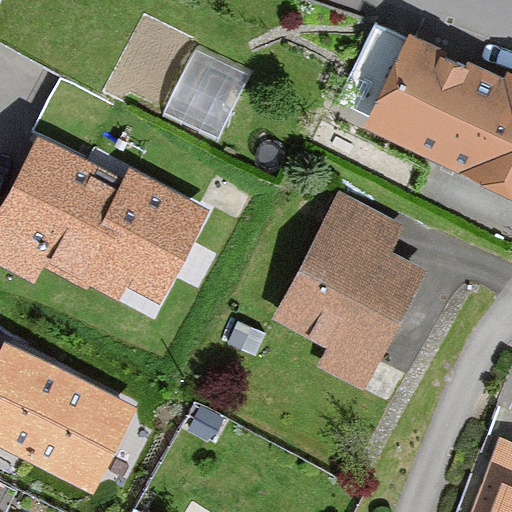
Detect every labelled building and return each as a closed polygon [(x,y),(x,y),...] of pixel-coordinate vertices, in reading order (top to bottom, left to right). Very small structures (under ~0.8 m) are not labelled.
[(511,70),(385,15),(340,117),(511,192),(511,70)] [(223,132),(255,65),(200,39),(168,106),(223,132)] [(124,173),(37,130),(0,202),(0,252),(31,269),(41,249),(116,287),(124,270),(157,286),(201,201),(129,164),(124,173)] [(433,228),(323,176),(259,312),(318,340),(310,357),(360,380),(433,228)] [(128,400),(5,335),(0,343),(0,426),(89,473),(128,400)] [(511,511),(511,487),(478,475),(464,511),(511,511)]
